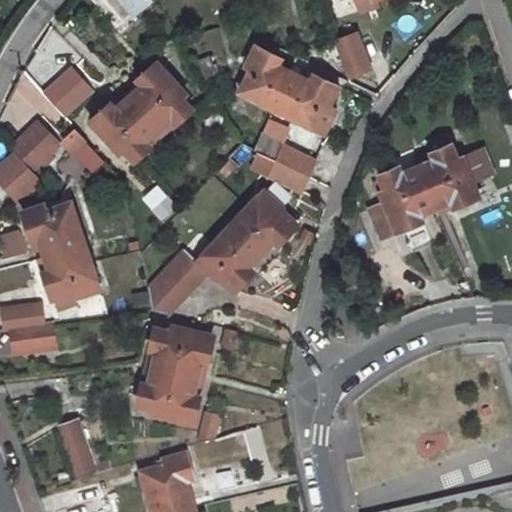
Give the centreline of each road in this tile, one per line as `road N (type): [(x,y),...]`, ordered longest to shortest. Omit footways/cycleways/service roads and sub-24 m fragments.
road 1 (residential): [(312,390),(316,287),(349,155),(431,40),(470,0)]
road 2 (residential): [(312,390),(370,339),(460,305),(511,311)]
road 3 (residential): [(326,511),(311,443),(312,390)]
